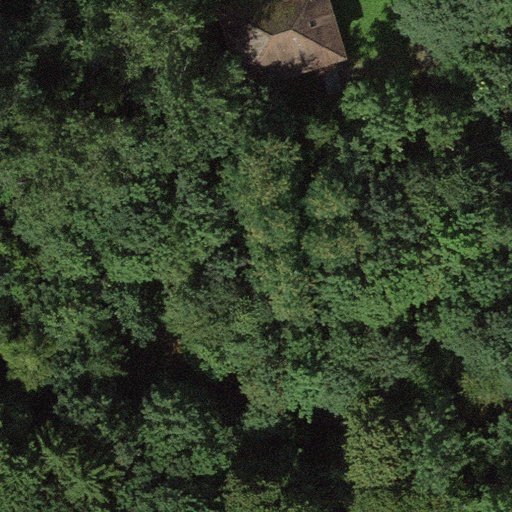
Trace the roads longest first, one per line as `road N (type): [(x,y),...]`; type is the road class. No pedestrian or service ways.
road 1 (track): [(0,173),(90,282),(201,369),(317,406),(511,404)]
road 2 (track): [(511,223),(416,0)]
